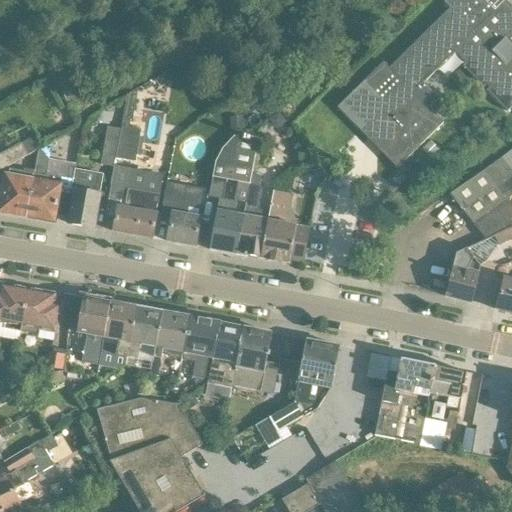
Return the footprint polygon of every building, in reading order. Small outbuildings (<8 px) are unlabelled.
[(509,0),(447,0),(444,3),(450,9),(389,69),(383,63),(337,108),(371,143),(373,140),(376,143),(380,148),(378,150),(397,169),(443,124),(428,109),(438,99),(424,84),(458,51),(468,62),(463,67),(484,89),(486,86),(489,89),(486,92),(507,113),(511,107),(511,13),(504,6),(510,0),(509,0)] [(0,48),(10,55),(24,36),(0,18),(0,48)] [(83,96),(67,65),(51,73),(67,105),(83,96)] [(286,124),(278,114),(271,120),(279,130),(286,124)] [(243,117),(229,118),(229,126),(243,125),(243,117)] [(115,169),(116,160),(122,131),(107,128),(100,167),(114,170),(115,169)] [(136,156),(139,140),(141,141),(143,132),(137,131),(136,132),(128,131),(129,129),(123,128),(116,160),(123,162),(123,160),(131,161),(130,163),(136,164),(138,156),(136,156)] [(0,171),(39,148),(33,138),(0,156),(0,171)] [(251,175),(258,141),(245,139),(236,139),(224,151),(217,162),(210,199),(220,201),(210,251),(237,256),(251,175)] [(438,151),(430,142),(421,150),(430,159),(438,151)] [(39,151),(35,172),(26,218),(40,220),(42,222),(49,223),(51,222),(53,223),(54,217),(66,219),(71,195),(62,193),(63,189),(59,188),(61,179),(46,177),(49,162),(39,151)] [(473,225),(507,200),(504,196),(511,190),(511,151),(451,196),(473,225)] [(26,218),(35,172),(23,171),(23,173),(8,172),(7,178),(0,177),(0,205),(2,206),(0,213),(2,213),(4,215),(12,217),(14,215),(26,218)] [(262,260),(270,214),(259,212),(263,191),(259,188),(260,180),(259,177),(251,175),(237,256),(249,258),(251,259),(258,261),(260,260),(262,260)] [(77,182),(69,226),(94,230),(103,183),(92,181),(91,185),(77,182)] [(270,214),(262,260),(289,265),(290,261),(304,264),(310,230),(297,227),(298,226),(290,209),(293,196),(289,196),(290,188),(285,181),(275,187),(270,214)] [(107,210),(118,212),(114,233),(152,240),(160,197),(111,188),(107,210)] [(172,220),(168,243),(195,248),(200,219),(185,217),(189,197),(165,193),(160,218),(172,220)] [(511,207),(507,200),(473,225),(484,241),(495,235),(511,226),(511,207)] [(511,226),(495,235),(499,246),(511,239),(511,226)] [(484,241),(466,251),(456,256),(445,297),(470,304),(480,267),(499,246),(495,235),(484,241)] [(511,281),(504,279),(500,297),(496,296),(493,307),(496,308),(496,311),(511,315),(511,281)] [(21,333),(28,292),(25,291),(23,288),(19,287),(15,289),(1,286),(0,292),(0,323),(5,325),(4,330),(21,333)] [(28,292),(21,333),(37,336),(38,331),(55,334),(60,308),(53,307),(55,297),(41,294),(40,291),(34,290),(32,292),(28,292)] [(99,367),(103,345),(110,305),(83,300),(77,334),(88,336),(83,364),(99,367)] [(114,356),(127,359),(136,309),(110,305),(103,345),(116,348),(114,356)] [(153,363),(163,314),(136,309),(127,359),(138,361),(153,363)] [(190,319),(163,314),(153,363),(151,377),(158,378),(162,356),(166,356),(168,359),(182,361),(190,319)] [(190,319),(182,361),(182,362),(195,365),(192,379),(205,381),(215,324),(203,322),(200,319),(195,318),(192,320),(190,319)] [(232,390),(244,330),(219,325),(207,385),(232,390)] [(244,330),(232,390),(273,398),(279,366),(266,363),(272,335),(244,330)] [(340,348),(306,342),(294,403),(268,418),(277,433),(318,409),(332,387),(340,348)] [(62,371),(65,351),(49,349),(46,368),(62,371)] [(420,445),(436,368),(401,361),(395,391),(384,389),(375,436),(420,445)] [(436,368),(420,445),(443,450),(450,413),(459,415),(467,374),(436,368)] [(62,373),(45,374),(45,384),(62,384),(62,373)] [(194,398),(185,403),(189,410),(198,405),(194,398)] [(110,463),(139,511),(179,511),(204,497),(181,458),(203,445),(179,405),(140,400),(98,411),(110,463)] [(20,431),(16,423),(0,431),(0,433),(3,440),(20,431)] [(57,447),(51,436),(41,442),(47,453),(57,447)] [(0,511),(5,511),(18,506),(13,497),(11,492),(23,486),(22,484),(53,466),(40,443),(3,465),(9,476),(0,480),(0,511)] [(308,485),(324,511),(363,511),(334,462),(305,480),(308,485)] [(480,477),(444,500),(452,511),(491,511),(500,506),(480,477)] [(324,511),(308,485),(282,501),(288,511),(324,511)] [(441,511),(444,500),(445,498),(413,490),(407,511),(441,511)]
